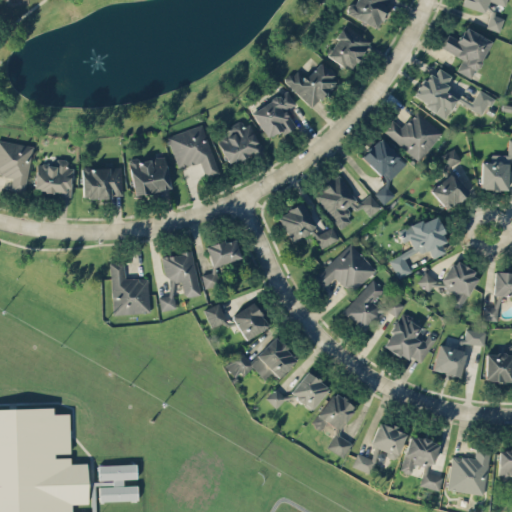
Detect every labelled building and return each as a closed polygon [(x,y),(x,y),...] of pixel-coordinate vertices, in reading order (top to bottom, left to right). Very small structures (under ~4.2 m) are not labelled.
[(389,0),(353,0),(352,4),(349,2),(344,12),(376,27),(389,0)] [(485,12),(488,0),(505,5),(506,0),(462,0),(461,4),(485,12)] [(499,31),(504,16),(490,11),(485,27),(499,31)] [(369,40),(346,24),(325,54),(349,70),(369,40)] [(490,39),(464,27),(458,39),(447,34),(440,48),(461,57),(455,71),(472,78),(490,39)] [(310,106),(323,93),(326,97),(341,81),(320,61),(305,77),(295,68),(284,81),(310,106)] [(455,99),(482,114),(492,97),(478,89),(471,100),(444,84),(450,75),(437,67),(432,75),(427,72),(412,98),(445,116),(455,99)] [(250,110),(266,140),(294,125),(285,109),(294,104),(287,90),(250,110)] [(392,119),(383,129),(416,161),(442,133),(416,110),(400,127),(392,119)] [(249,123),(241,126),(239,120),(229,125),(232,132),(216,139),(228,164),(261,148),(249,123)] [(166,135),(177,168),(200,161),(204,175),(217,171),(202,123),(166,135)] [(406,163),(379,137),(361,156),(386,181),(373,194),(384,204),(394,193),(385,185),(406,163)] [(481,161),(480,188),(507,190),(508,155),(511,155),(511,138),(508,138),(507,154),(490,154),(490,162),(481,161)] [(32,145),(0,139),(0,174),(12,176),(10,188),(24,190),(32,145)] [(430,189),(446,209),(468,192),(448,168),(460,158),(452,147),(441,156),(447,164),(444,167),(449,173),(430,189)] [(170,187),(163,154),(127,161),(134,195),(170,187)] [(36,163),(33,190),(70,194),(73,167),(66,167),(67,159),(54,158),(54,165),(36,163)] [(120,166),(81,167),(82,197),(121,196),(120,166)] [(339,229),(354,218),(350,213),(361,205),(369,215),(380,207),(370,193),(358,202),(339,175),(314,193),(339,229)] [(320,247),(338,238),(331,226),(317,233),(302,202),(277,215),(291,242),(312,231),(320,247)] [(388,258),(397,277),(410,271),(404,257),(427,248),(432,257),(445,252),(441,243),(447,241),(435,214),(399,230),(403,241),(408,239),(412,248),(388,258)] [(240,258),(234,237),(205,245),(211,266),(240,258)] [(375,269),(350,242),(312,277),(322,288),(334,276),(350,293),(375,269)] [(199,294),(191,250),(160,256),(164,278),(168,277),(171,294),(157,296),(160,310),(175,308),(172,292),(183,290),(184,296),(199,294)] [(459,309),(478,274),(451,260),(440,281),(423,272),(417,283),(430,290),(434,282),(454,293),(449,303),(459,309)] [(147,277),(124,278),(123,261),(110,261),(111,313),(148,312),(147,277)] [(204,287),(218,284),(215,269),(201,272),(204,287)] [(492,295),(511,295),(511,271),(493,271),(492,295)] [(342,312),(364,331),(385,308),(394,316),(403,305),(390,294),(379,306),(373,300),(383,288),(372,278),(342,312)] [(267,328),(254,302),(231,313),(243,339),(267,328)] [(209,326),(225,321),(219,303),(204,307),(209,326)] [(482,319),(496,319),(497,306),(482,306),(482,319)] [(382,345),(406,360),(409,355),(420,362),(435,337),(428,333),(425,338),(416,332),(421,324),(402,313),(382,345)] [(485,330),(465,328),(463,342),(483,345),(485,330)] [(249,360),(238,348),(222,363),(236,378),(250,365),(263,378),(269,372),(276,379),(296,359),(275,336),(249,360)] [(458,377),(466,351),(439,343),(431,369),(458,377)] [(511,352),(485,352),(484,380),(511,381),(511,355),(511,352)] [(310,409),(328,387),(307,370),(289,392),(310,409)] [(265,397),(275,407),(286,398),(276,387),(265,397)] [(325,446),(342,457),(351,442),(337,433),(354,406),(332,391),(311,424),(320,430),(325,421),(336,429),(325,446)] [(0,511),(0,407),(67,405),(69,461),(86,460),(87,511),(0,511)] [(395,456),(405,432),(378,421),(368,445),(395,456)] [(419,485),(438,489),(441,475),(426,472),(428,463),(434,464),(439,441),(408,435),(400,471),(411,473),(413,463),(423,465),(419,485)] [(447,490),(484,493),(488,448),(475,447),(474,457),(450,455),(447,490)] [(511,448),(498,448),(497,475),(511,475),(511,448)] [(351,466),(370,472),(374,459),(355,453),(351,466)] [(98,464),(98,479),(112,478),(112,485),(98,486),(99,501),(136,499),(136,484),(123,485),(122,478),(136,478),(135,463),(98,464)]
